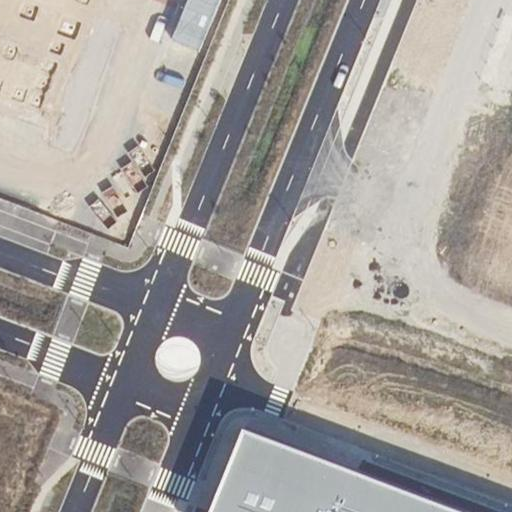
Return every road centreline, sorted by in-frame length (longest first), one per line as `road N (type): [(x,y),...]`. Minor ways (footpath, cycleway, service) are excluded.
road 1 (unclassified): [(228,338),(370,0)]
road 2 (unclassified): [(285,0),(161,310)]
road 3 (unclassified): [(161,310),(0,249)]
road 4 (unclassified): [(0,334),(129,386)]
road 5 (unclassified): [(129,386),(77,511)]
